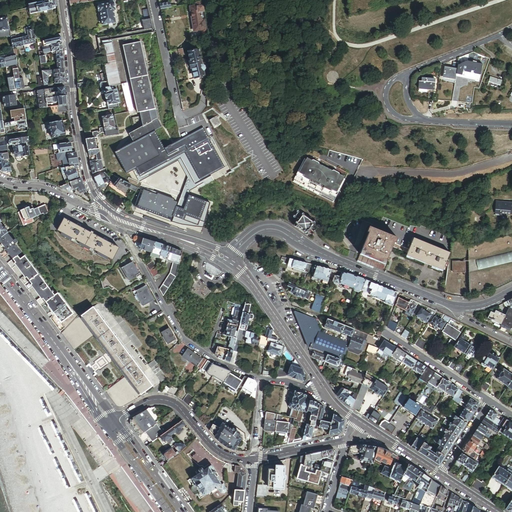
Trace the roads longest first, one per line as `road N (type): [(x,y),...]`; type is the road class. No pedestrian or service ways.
road 1 (tertiary): [(227,260),(251,236),(273,229),(452,308)]
road 2 (secondary): [(114,215),(87,174),(63,0)]
road 3 (residential): [(152,0),(178,114),(201,106),(214,61)]
road 4 (residential): [(261,379),(184,341),(141,265)]
road 5 (secondary): [(227,260),(247,274),(326,392)]
road 6 (residential): [(253,459),(212,447),(174,402),(149,400),(115,420)]
road 7 (primary): [(0,272),(88,392)]
road 8 (residential): [(487,400),(383,332)]
road 9 (secondary): [(114,215),(227,260)]
road 10 (residential): [(0,180),(114,215)]
